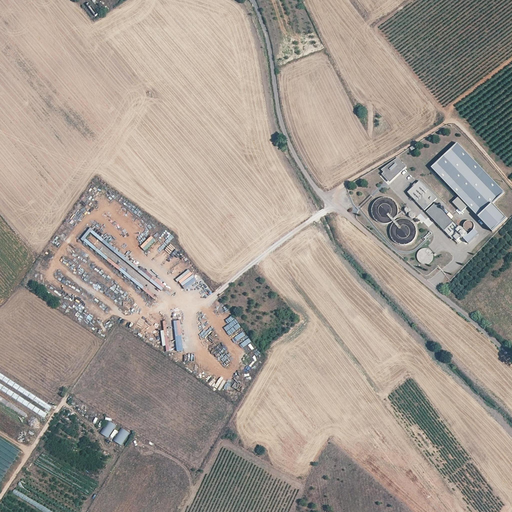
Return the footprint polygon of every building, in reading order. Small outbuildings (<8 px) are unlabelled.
[(457,143),(431,167),(458,196),(468,206),(477,217),(492,203),(503,192),(457,143)] [(389,182),(406,166),(398,158),(381,170),(383,172),(382,174),(389,182)] [(436,199),(419,181),(407,193),(424,211),(436,199)] [(468,206),(458,196),(452,202),(461,212),(468,206)] [(382,224),(395,221),(389,227),(393,231),(394,237),(393,237),(394,241),(400,246),(408,245),(417,235),(415,226),(407,218),(406,212),(412,218),(420,210),(412,212),(406,207),(404,209),(405,211),(399,212),(398,207),(388,197),(380,199),(381,204),(376,209),(373,210),(374,216),(382,224)] [(492,203),(477,217),(491,231),(505,217),(492,203)] [(458,228),(435,204),(426,212),(452,239),(454,238),(457,241),(462,236),(464,239),(467,236),(466,236),(466,235),(466,234),(466,233),(465,233),(464,233),(463,233),(461,231),(462,231),(462,230),(462,229),(461,228),(460,228),(459,228),(458,228)] [(417,216),(421,222),(425,219),(420,213),(417,216)] [(467,236),(464,239),(468,243),(478,233),(474,229),(467,236)] [(429,251),(419,251),(419,262),(428,263),(429,251)] [(25,394),(27,390),(0,372),(0,388),(16,398),(20,391),(25,394)] [(100,433),(108,438),(116,425),(107,420),(100,433)] [(120,427),(113,441),(122,446),(129,432),(120,427)]
